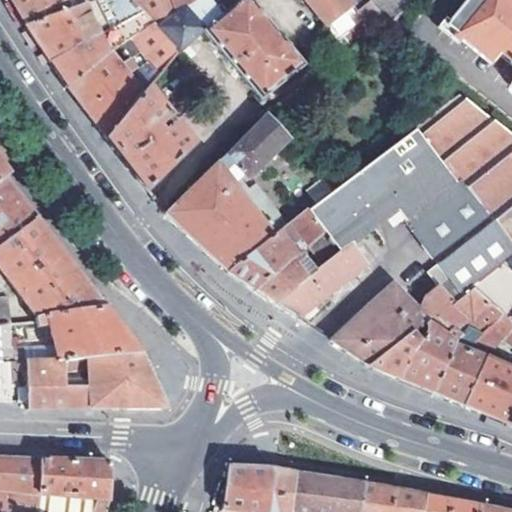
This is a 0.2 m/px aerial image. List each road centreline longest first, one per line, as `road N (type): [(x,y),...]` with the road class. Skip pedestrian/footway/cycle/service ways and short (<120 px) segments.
road 1 (secondary): [(200,323),(107,224),(0,72)]
road 2 (secondary): [(511,472),(410,442),(309,399)]
road 3 (secondary): [(0,433),(197,441)]
road 4 (secondary): [(309,399),(200,323)]
road 5 (secondary): [(197,441),(247,406),(309,399)]
road 6 (secondary): [(197,441),(211,362),(200,323)]
